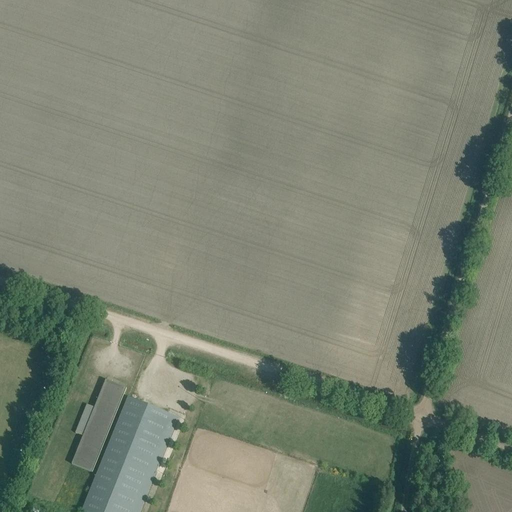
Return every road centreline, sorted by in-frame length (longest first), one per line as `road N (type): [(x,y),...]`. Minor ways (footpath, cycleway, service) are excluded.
road 1 (track): [(421,419),(0,283)]
road 2 (track): [(421,419),(511,109)]
